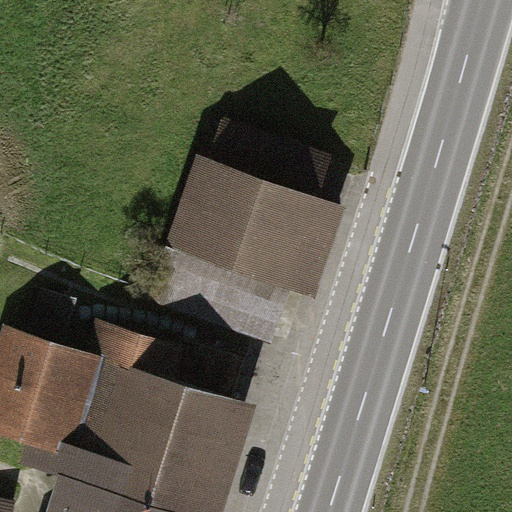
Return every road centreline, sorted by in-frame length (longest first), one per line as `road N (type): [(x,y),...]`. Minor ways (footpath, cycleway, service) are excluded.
road 1 (primary): [(330,511),(485,0)]
road 2 (track): [(511,177),(413,511)]
